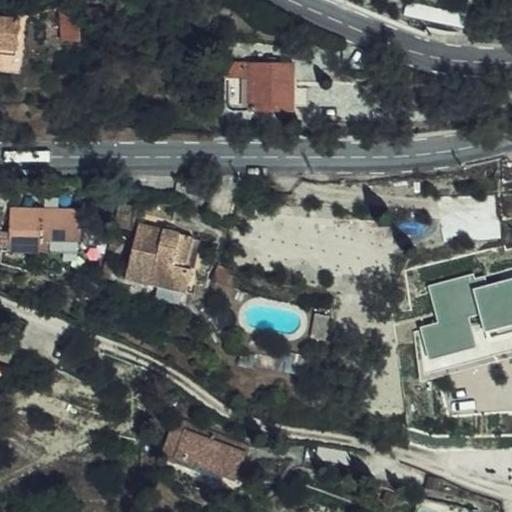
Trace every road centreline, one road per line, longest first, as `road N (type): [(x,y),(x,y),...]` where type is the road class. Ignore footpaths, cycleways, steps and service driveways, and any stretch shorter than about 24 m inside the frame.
road 1 (unknown): [(511,510),(259,433),(111,358),(0,321)]
road 2 (tertiary): [(511,135),(468,149),(355,160),(0,157)]
road 3 (tertiary): [(288,0),(423,58),(511,65)]
